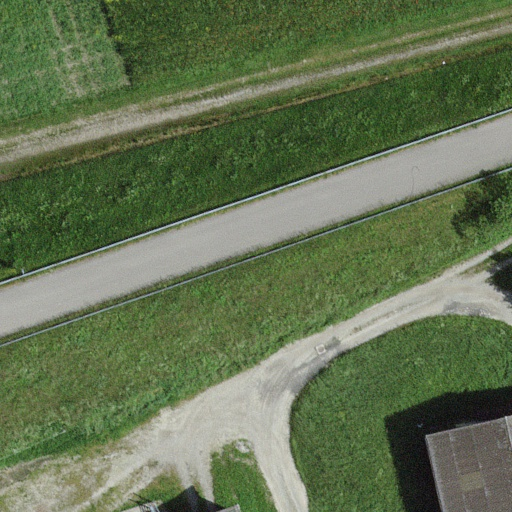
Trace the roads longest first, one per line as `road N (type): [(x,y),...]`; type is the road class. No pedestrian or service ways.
road 1 (unclassified): [(511,144),(0,317)]
road 2 (track): [(0,160),(511,28)]
